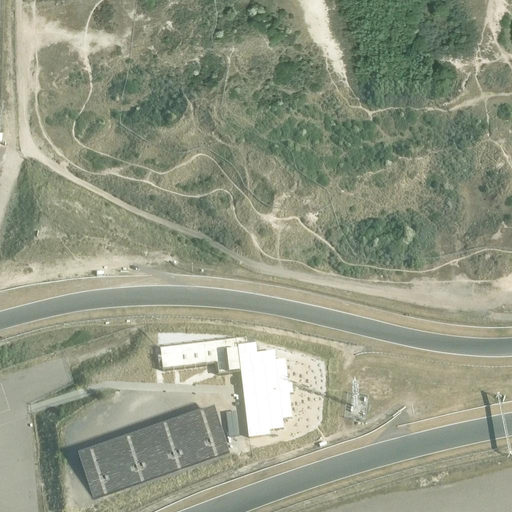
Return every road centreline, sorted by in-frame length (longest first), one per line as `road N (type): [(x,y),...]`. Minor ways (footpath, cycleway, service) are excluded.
road 1 (track): [(511,296),(462,303),(260,268),(60,171),(32,151),(24,126),(18,0)]
road 2 (unknown): [(511,417),(388,443),(208,509)]
road 3 (unknown): [(208,291),(414,334),(511,344)]
